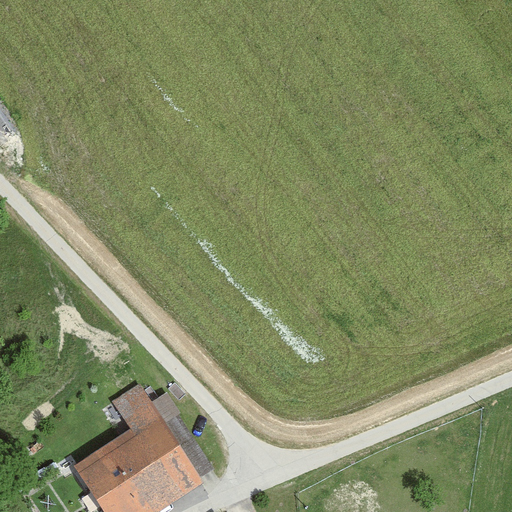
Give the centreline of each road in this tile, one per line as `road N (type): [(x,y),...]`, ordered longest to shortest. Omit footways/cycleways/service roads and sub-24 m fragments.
road 1 (unclassified): [(265,472),(0,187)]
road 2 (unclassified): [(265,472),(511,378)]
